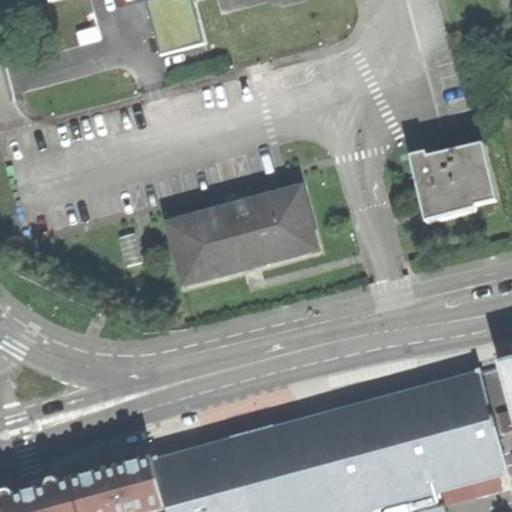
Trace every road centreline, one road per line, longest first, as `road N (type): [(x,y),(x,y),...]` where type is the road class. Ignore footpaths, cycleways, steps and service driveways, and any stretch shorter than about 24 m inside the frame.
road 1 (residential): [(316,363),(0,452)]
road 2 (unclassified): [(316,363),(118,378),(46,358),(0,332)]
road 3 (residential): [(511,313),(316,363)]
